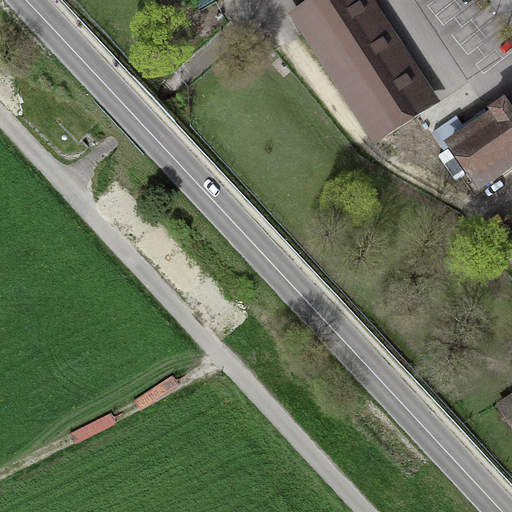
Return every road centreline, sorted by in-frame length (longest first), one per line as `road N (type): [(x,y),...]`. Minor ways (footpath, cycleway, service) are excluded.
road 1 (secondary): [(26,0),(502,511)]
road 2 (track): [(67,190),(103,139),(193,51),(270,0)]
